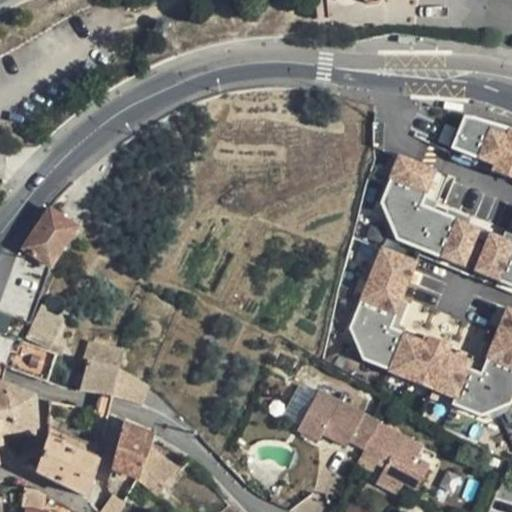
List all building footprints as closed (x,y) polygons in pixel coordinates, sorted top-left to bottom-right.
[(511,132),(465,113),(450,149),(511,174),(511,132)] [(511,248),(511,237),(422,206),(436,167),(403,155),(375,235),(502,278),(511,248)] [(77,228),(50,210),(24,249),(51,267),(77,228)] [(354,238),(348,256),(366,264),(375,245),(354,238)] [(359,375),(422,262),(388,243),(324,356),(359,375)] [(456,281),(422,262),(359,375),(393,394),(456,281)] [(357,287),(363,268),(347,263),(341,283),(357,287)] [(489,299),(456,281),(393,394),(425,412),(489,299)] [(511,343),(511,312),(489,299),(425,412),(462,432),(511,343)] [(49,315),(47,311),(46,309),(45,306),(46,305),(43,303),(32,326),(26,339),(48,349),(62,321),(49,315)] [(0,365),(12,369),(21,343),(0,335),(0,365)] [(12,369),(48,383),(56,355),(24,343),(21,343),(12,369)] [(113,398),(142,405),(148,385),(119,370),(124,352),(89,343),(81,363),(86,365),(80,391),(113,398)] [(37,429),(38,429),(36,397),(0,383),(0,435),(2,435),(37,429)] [(365,450),(379,424),(319,392),(298,430),(319,442),(323,434),(328,425),(336,429),(331,438),(347,447),(350,442),(365,450)] [(112,470),(139,480),(150,450),(154,437),(124,424),(112,470)] [(423,447),(379,424),(365,450),(362,455),(378,463),(382,456),(389,460),(382,474),(403,486),(404,482),(417,490),(430,466),(417,458),(423,447)] [(102,449),(104,441),(96,440),(95,446),(49,425),(49,437),(36,473),(87,498),(99,463),(102,449)] [(328,425),(323,434),(331,438),(336,429),(328,425)] [(3,442),(37,437),(37,429),(2,435),(3,442)] [(139,481),(153,492),(160,483),(166,488),(178,471),(150,450),(139,480),(139,481)] [(374,471),(378,463),(362,455),(358,462),(374,471)] [(398,493),(403,486),(382,474),(377,483),(398,493)] [(153,492),(155,493),(159,497),(159,495),(166,488),(160,483),(153,492)] [(26,511),(42,511),(45,496),(39,493),(24,490),(21,510),(26,511)] [(113,497),(101,511),(120,511),(125,504),(113,497)]
